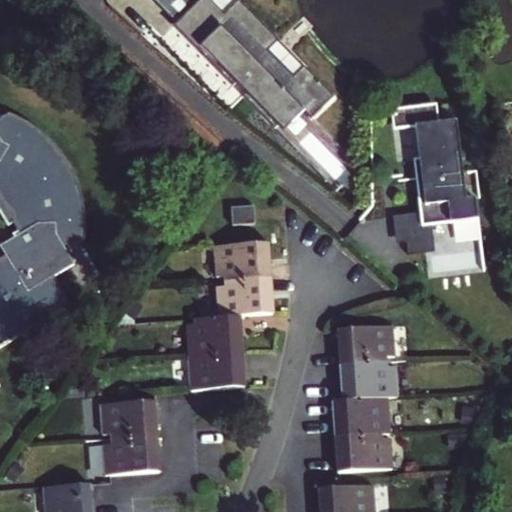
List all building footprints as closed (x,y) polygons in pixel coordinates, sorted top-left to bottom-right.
[(210,0),(202,0),(175,26),(233,87),(242,79),(252,89),(243,98),(275,131),(299,109),(312,123),(335,101),(305,69),(292,81),(266,55),(279,43),(245,7),(231,21),(210,0)] [(431,109),(405,112),(407,132),(419,131),(423,162),(417,163),(420,182),(426,181),(427,193),(421,194),(426,230),(429,251),(438,250),(435,229),(482,224),(479,202),(470,203),(460,125),(433,128),(431,109)] [(54,142),(42,131),(31,123),(20,117),(8,112),(0,117),(0,388),(2,388),(0,384),(0,346),(72,303),(56,278),(82,262),(73,248),(87,241),(88,228),(87,211),(83,192),(77,176),(70,162),(62,151),(54,142)] [(232,208),(233,228),(258,226),(256,207),(232,208)] [(426,230),(424,217),(397,220),(401,247),(411,246),(412,259),(429,257),(429,251),(426,230)] [(272,245),(214,249),(216,280),(225,279),(225,284),(274,281),(272,245)] [(217,290),(220,320),(242,319),(276,317),(274,281),(225,284),(225,289),(217,290)] [(189,357),(197,357),(244,353),(242,319),(220,320),(194,321),(194,326),(187,327),(189,357)] [(336,334),(339,369),(386,366),(386,359),(394,359),(392,329),(336,334)] [(189,364),(191,393),(247,391),(244,353),(197,357),(197,363),(189,364)] [(339,369),(342,405),(378,403),(398,402),(395,370),(386,370),(386,366),(339,369)] [(112,437),(112,441),(159,438),(158,400),(101,404),(103,437),(112,437)] [(331,407),(333,441),(381,437),(390,437),(387,407),(379,408),(378,403),(342,405),(331,407)] [(333,441),(335,476),(391,472),(390,443),(382,444),(381,437),(333,441)] [(107,476),(115,476),(161,473),(159,438),(112,441),(113,447),(104,448),(107,476)] [(87,511),(87,507),(92,507),(92,486),(44,489),(45,511),(87,511)] [(318,492),(319,511),(373,511),(372,488),(318,492)]
